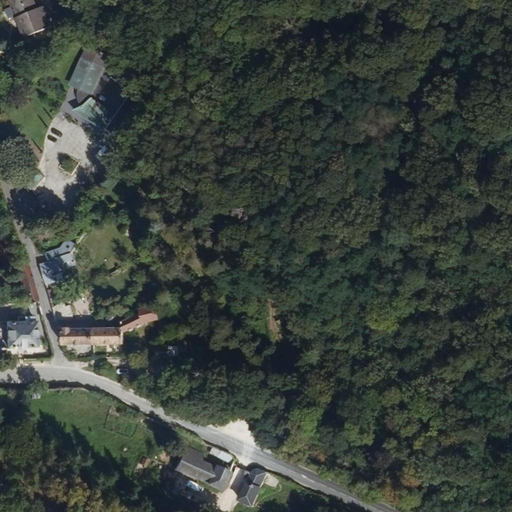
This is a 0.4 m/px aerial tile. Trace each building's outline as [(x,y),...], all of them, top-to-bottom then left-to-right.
[(51,27),(42,6),(36,9),(32,0),(12,0),(19,16),(16,17),(24,37),(51,27)] [(118,126),(96,107),(95,109),(94,104),(96,100),(99,101),(117,65),(97,55),(79,91),(87,95),(86,100),(86,103),(86,107),(87,110),(79,114),(115,147),(126,134),(129,137),(156,108),(144,97),(118,126)] [(67,155),(59,166),(70,175),(79,164),(67,155)] [(27,186),(37,172),(30,168),(21,182),(27,186)] [(54,227),(38,223),(35,231),(52,235),(54,227)] [(67,263),(63,253),(46,255),(49,264),(55,262),(56,266),(67,263)] [(34,300),(21,260),(10,264),(22,303),(34,300)] [(56,266),(55,262),(49,264),(37,269),(41,280),(51,277),(59,274),(56,266)] [(54,286),(51,277),(41,280),(44,290),(54,286)] [(126,336),(163,318),(155,303),(140,311),(141,314),(121,325),(113,325),(113,328),(108,329),(94,329),(96,348),(125,348),(126,336)] [(0,349),(34,349),(32,320),(25,320),(25,317),(17,317),(17,321),(3,322),(3,324),(0,324),(0,349)] [(94,329),(108,329),(107,322),(81,324),(74,326),(74,322),(55,323),(57,330),(62,330),(63,348),(96,348),(94,329)] [(176,354),(176,343),(158,344),(158,354),(176,354)] [(126,425),(123,435),(132,437),(134,426),(126,425)] [(219,482),(231,454),(214,446),(209,458),(176,445),(169,460),(219,482)] [(252,498),(266,469),(249,462),(236,490),(252,498)] [(172,489),(183,493),(188,481),(176,477),(172,489)]
